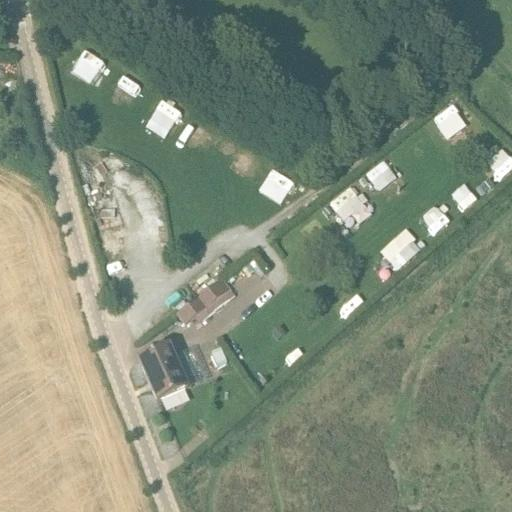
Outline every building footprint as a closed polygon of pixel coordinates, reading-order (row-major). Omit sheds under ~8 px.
[(125,81),(112,97),(130,112),(143,96),(125,81)] [(447,140),(468,130),(458,107),(436,118),(447,140)] [(427,136),(406,143),(413,162),(434,155),(427,136)] [(488,164),(503,180),(511,171),(511,159),(504,150),(488,164)] [(382,193),(400,178),(387,161),(369,176),(382,193)] [(356,187),(332,205),(345,222),(369,204),(356,187)] [(438,235),(452,223),(437,207),(424,219),(438,235)] [(406,232),(382,255),(400,273),(424,251),(406,232)] [(177,318),(186,329),(230,293),(221,282),(177,318)] [(285,336),(280,330),(272,336),(277,343),(285,336)] [(189,391),(171,350),(139,365),(157,405),(189,391)]
